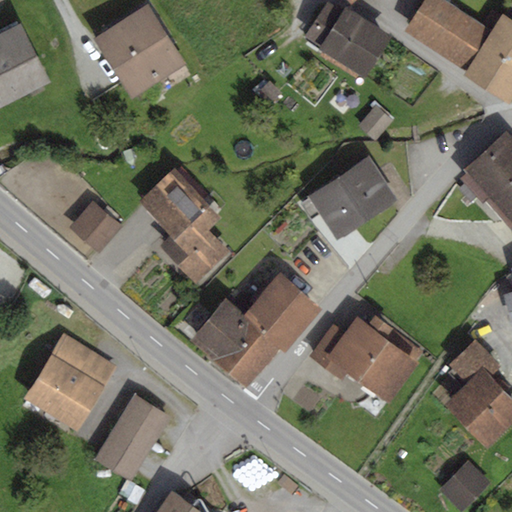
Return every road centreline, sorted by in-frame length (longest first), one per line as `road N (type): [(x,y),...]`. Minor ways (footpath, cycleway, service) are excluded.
road 1 (residential): [(246,413),(387,241),(480,137),(508,117)]
road 2 (tertiary): [(246,413),(0,209)]
road 3 (residential): [(388,0),(380,20),(508,117)]
road 4 (tertiary): [(380,511),(246,413)]
